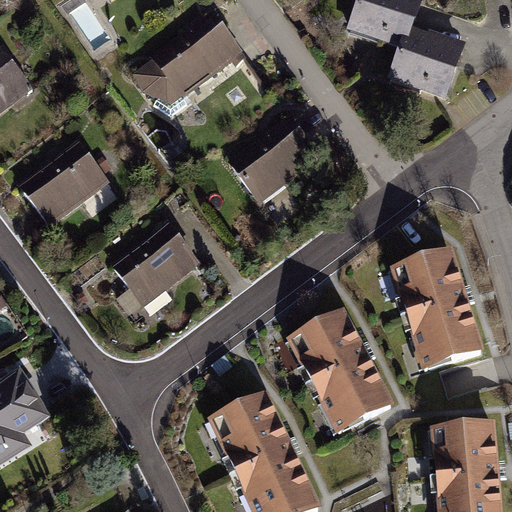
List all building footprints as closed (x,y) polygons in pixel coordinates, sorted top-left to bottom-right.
[(423,2),(417,0),(357,0),(345,37),(397,56),(385,87),(443,109),(464,53),(412,36),(423,2)] [(209,18),(147,63),(149,66),(127,80),(139,96),(167,112),(240,62),(209,18)] [(0,55),(0,114),(27,95),(0,55)] [(287,122),(223,169),(255,209),(316,163),(287,122)] [(75,147),(14,192),(45,234),(106,190),(75,147)] [(165,228),(107,269),(140,315),(198,274),(165,228)] [(480,350),(448,246),(386,267),(418,370),(480,350)] [(390,404),(338,308),(281,338),(332,432),(390,404)] [(17,368),(0,379),(0,464),(29,447),(21,434),(48,418),(17,368)] [(305,511),(316,507),(261,391),(202,418),(246,511),(305,511)] [(498,511),(491,420),(425,427),(433,511),(498,511)]
